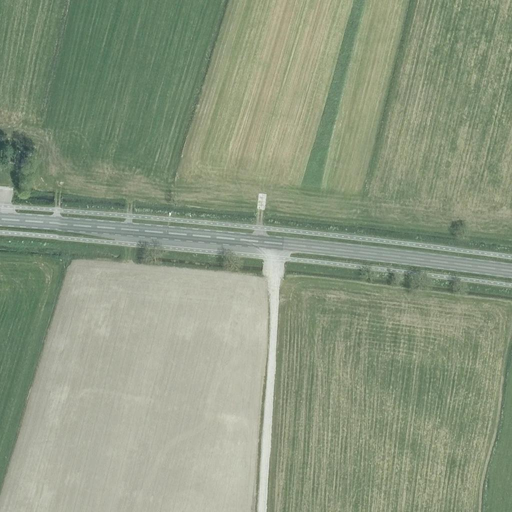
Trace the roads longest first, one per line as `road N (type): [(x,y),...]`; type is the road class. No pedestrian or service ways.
road 1 (primary): [(511,276),(279,245),(0,224)]
road 2 (track): [(279,245),(259,511)]
